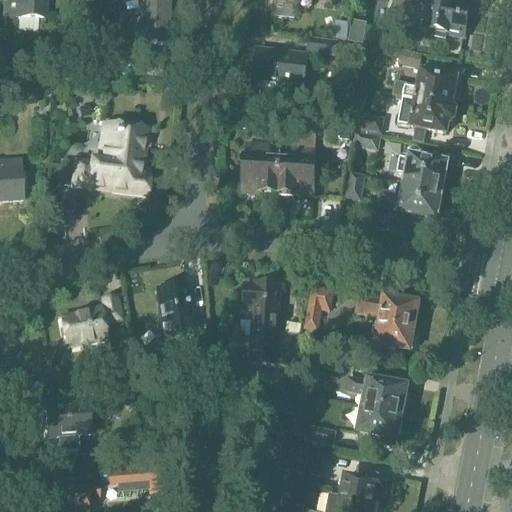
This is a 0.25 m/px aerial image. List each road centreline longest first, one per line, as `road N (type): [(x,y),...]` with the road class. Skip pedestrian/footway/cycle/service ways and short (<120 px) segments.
road 1 (residential): [(188,246),(268,242),(509,282)]
road 2 (residential): [(188,246),(217,0)]
road 3 (primary): [(465,511),(509,282)]
road 4 (residential): [(0,273),(188,246)]
